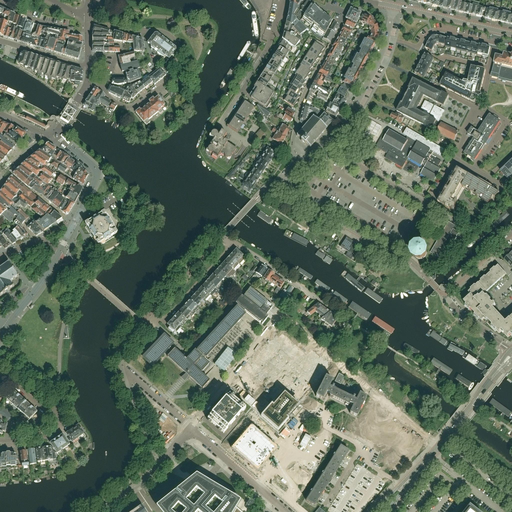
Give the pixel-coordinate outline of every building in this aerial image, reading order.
[(256,14),(245,0),(239,0),(252,17),(256,14)] [(305,14),(312,4),(307,0),(300,11),(305,14)] [(445,9),(446,0),(439,0),(438,7),(445,9)] [(452,11),(455,0),(453,0),(447,0),(446,9),(452,11)] [(459,12),(461,0),(454,0),(455,0),(452,11),(453,11),(458,12),(459,12)] [(464,14),(467,2),(467,1),(462,0),(461,0),(459,12),(462,13),(463,13),(464,14)] [(472,6),(472,5),(473,1),(467,0),(467,1),(467,2),(464,14),(465,14),(466,14),(470,15),(472,6)] [(293,17),(298,7),(297,7),(290,2),(288,13),(293,17)] [(305,27),(317,8),(312,4),(305,14),(300,23),(305,27)] [(484,17),(486,9),(487,9),(488,4),(486,4),(485,9),(478,7),(476,16),(479,17),(480,17),(482,18),(482,16),(484,17)] [(492,20),(494,9),(490,8),(491,5),(488,4),(485,18),(492,20)] [(476,16),(478,7),(478,6),(472,5),(472,6),(470,15),(476,16)] [(310,31),(322,13),(321,13),(322,12),(318,9),(317,8),(305,27),(310,31)] [(356,24),(361,13),(360,13),(351,9),(350,9),(345,19),(348,20),(356,24)] [(498,22),(501,11),(498,10),(494,9),(492,20),(498,22)] [(9,18),(11,13),(4,10),(3,15),(1,21),(3,21),(4,19),(3,19),(3,18),(4,19),(5,16),(9,18)] [(505,23),(507,13),(501,11),(498,22),(505,23)] [(13,24),(15,15),(11,13),(9,18),(8,23),(7,25),(12,27),(12,26),(13,24)] [(288,13),(286,22),(294,29),(298,33),(301,37),(305,34),(308,31),(299,22),(293,17),(288,13)] [(316,37),(327,16),(324,14),(323,14),(322,13),(310,31),(316,37)] [(369,25),(374,21),(374,20),(372,19),(370,18),(369,17),(369,18),(364,15),(361,22),(369,25)] [(330,42),(338,27),(339,26),(334,22),(330,29),(328,28),(332,21),(332,20),(329,18),(327,17),(327,16),(316,37),(317,37),(322,40),(327,42),(327,41),(330,42)] [(23,32),(26,20),(21,18),(18,26),(18,29),(17,30),(23,32)] [(30,35),(32,29),(32,30),(32,29),(34,24),(26,20),(23,32),(28,34),(30,35)] [(354,29),(356,24),(348,20),(345,25),(354,29)] [(379,30),(377,26),(377,25),(376,23),(374,21),(369,25),(370,32),(379,30),(378,30),(379,30)] [(296,34),(298,33),(294,29),(286,22),(283,33),(284,34),(290,35),(291,34),(294,35),(295,36),(296,34)] [(8,39),(12,27),(7,25),(3,37),(8,39)] [(350,33),(352,30),(344,26),(341,32),(350,36),(351,33),(350,33)] [(14,40),(17,30),(18,29),(16,28),(12,27),(8,39),(14,40)] [(19,42),(21,36),(23,32),(17,30),(14,40),(19,42),(20,42),(19,42)] [(379,36),(379,32),(379,30),(370,32),(370,38),(377,41),(379,37),(379,36)] [(69,41),(71,35),(69,35),(69,32),(61,31),(59,36),(58,41),(59,41),(65,43),(66,40),(69,41)] [(31,39),(32,35),(32,36),(30,35),(28,34),(23,32),(21,36),(19,42),(20,42),(29,45),(31,40),(31,39)] [(349,38),(350,36),(341,32),(339,37),(346,41),(347,41),(349,38)] [(37,47),(38,42),(39,38),(40,37),(35,36),(36,33),(32,35),(31,39),(31,40),(29,45),(37,47)] [(158,51),(166,41),(164,39),(161,37),(157,34),(155,34),(153,37),(152,37),(150,40),(148,43),(148,44),(149,44),(151,46),(151,47),(151,48),(154,50),(155,50),(156,49),(158,51)] [(294,49),(299,42),(299,41),(298,42),(294,39),(293,40),(290,38),(289,38),(290,35),(284,34),(282,39),(288,44),(290,46),(294,49)] [(301,38),(297,35),(296,36),(295,36),(294,35),(291,34),(290,35),(289,38),(290,38),(293,40),(294,39),(298,42),(299,41),(301,38)] [(45,50),(49,38),(49,37),(46,36),(45,39),(44,39),(42,38),(42,39),(39,38),(38,42),(37,47),(45,50)] [(439,44),(445,46),(447,38),(437,36),(433,37),(437,45),(439,44)] [(145,52),(143,41),(143,40),(142,40),(139,39),(136,38),(133,38),(133,37),(132,37),(133,44),(134,52),(145,52)] [(345,43),(346,41),(339,37),(336,42),(343,46),(344,46),(346,44),(345,43)] [(425,48),(432,51),(435,46),(437,45),(433,37),(430,40),(425,48)] [(57,45),(58,42),(59,41),(58,41),(55,40),(49,38),(45,50),(51,52),(54,53),(57,45)] [(377,44),(376,43),(368,38),(366,41),(365,40),(361,46),(366,49),(368,46),(373,49),(375,46),(376,46),(377,44)] [(290,46),(288,44),(282,39),(278,45),(282,47),(283,47),(288,50),(290,46)] [(307,76),(311,72),(309,71),(313,67),(312,66),(315,62),(318,58),(318,57),(321,53),(324,49),(321,47),(323,44),(315,40),(316,41),(315,43),(315,42),(300,65),(300,66),(295,75),(296,76),(290,85),(291,85),(288,90),(289,91),(286,95),(287,96),(284,101),(293,107),(297,102),(296,101),(299,97),(298,96),(301,92),(299,90),(303,86),(302,86),(306,82),(304,81),(308,77),(307,76)] [(80,52),(82,46),(82,44),(76,42),(74,42),(71,41),(69,41),(67,48),(74,50),(80,52)] [(114,45),(114,41),(113,41),(109,42),(107,42),(107,41),(104,42),(104,46),(103,52),(109,52),(109,46),(114,46),(115,46),(114,45)] [(174,53),(176,50),(176,48),(172,45),(169,43),(167,41),(166,41),(158,51),(157,53),(163,58),(161,60),(166,64),(166,63),(167,62),(168,61),(169,60),(169,59),(171,56),(172,56),(174,53)] [(342,48),(343,46),(336,42),(333,47),(341,52),(343,49),(342,48)] [(61,55),(64,47),(57,45),(54,53),(61,55)] [(239,69),(253,47),(248,45),(235,66),(239,69)] [(369,58),(372,52),(373,49),(368,46),(366,49),(361,46),(360,49),(362,50),(360,53),(369,58)] [(80,52),(74,50),(67,48),(64,47),(61,55),(63,55),(78,60),(80,52)] [(266,88),(288,53),(280,47),(251,92),(253,94),(251,98),(267,109),(271,102),(269,100),(274,93),(266,88)] [(340,54),(341,52),(333,47),(330,52),(338,57),(338,56),(339,53),(340,54)] [(369,59),(369,58),(360,53),(356,51),(353,57),(351,56),(350,58),(364,66),(367,61),(368,61),(370,59),(369,59)] [(25,66),(29,54),(23,52),(23,54),(21,53),(18,62),(20,63),(20,64),(25,66)] [(337,59),(338,57),(330,52),(327,57),(336,62),(335,61),(336,59),(337,59)] [(136,57),(134,57),(133,53),(119,57),(118,57),(121,66),(131,63),(137,62),(136,57)] [(511,54),(511,55),(504,53),(503,57),(501,57),(496,56),(491,77),(498,78),(499,78),(511,81),(511,54)] [(35,71),(40,57),(29,54),(25,66),(24,67),(35,71)] [(433,59),(434,58),(425,54),(424,56),(423,56),(422,58),(431,63),(433,59)] [(45,76),(50,61),(40,57),(35,71),(34,72),(38,73),(38,75),(41,76),(42,75),(45,76)] [(334,64),(336,62),(327,57),(324,63),(332,67),(333,64),(334,64)] [(364,66),(350,58),(349,60),(351,60),(348,66),(352,68),(361,73),(364,67),(364,66)] [(422,59),(422,60),(421,61),(419,63),(429,68),(431,63),(422,58),(422,59)] [(57,78),(61,64),(50,61),(45,76),(44,77),(48,78),(47,80),(51,81),(52,79),(56,81),(57,78)] [(139,68),(137,62),(131,63),(121,66),(122,72),(125,71),(131,70),(139,68)] [(330,69),(332,67),(324,63),(322,68),(330,72),(331,70),(330,69)] [(419,63),(420,64),(419,66),(418,65),(417,68),(427,73),(429,68),(419,63)] [(69,76),(71,67),(61,64),(57,78),(67,81),(67,80),(69,80),(70,76),(69,76)] [(463,82),(446,74),(444,77),(444,78),(443,78),(440,84),(441,84),(440,85),(440,86),(441,86),(447,89),(448,89),(448,90),(451,91),(473,103),(474,103),(475,103),(475,102),(476,96),(479,96),(480,96),(481,96),(481,95),(482,95),(482,94),(481,94),(481,93),(480,93),(482,86),(482,85),(484,78),(484,77),(486,70),(485,70),(486,70),(485,70),(484,69),(478,68),(471,66),(471,67),(468,82),(464,81),(463,82)] [(81,82),(82,77),(83,71),(71,68),(71,74),(71,75),(72,75),(71,81),(75,82),(74,85),(78,85),(80,82),(81,82)] [(161,79),(166,75),(160,68),(148,77),(153,83),(154,85),(159,81),(159,82),(162,80),(161,79)] [(328,75),(330,72),(322,68),(319,73),(326,77),(327,74),(328,75)] [(361,73),(352,68),(351,71),(349,70),(345,76),(351,79),(352,76),(358,79),(359,76),(360,76),(361,74),(361,73)] [(417,68),(416,70),(414,74),(417,75),(417,74),(424,78),(427,73),(417,68)] [(223,93),(238,72),(233,69),(219,90),(223,93)] [(141,79),(138,70),(132,71),(131,70),(125,71),(127,78),(128,83),(131,83),(135,81),(141,79)] [(328,80),(318,74),(316,79),(323,83),(324,80),(327,82),(328,80)] [(355,84),(356,82),(358,79),(352,76),(351,79),(345,76),(344,79),(346,80),(343,86),(349,88),(351,90),(353,87),(354,87),(355,85),(355,84)] [(153,83),(148,77),(144,81),(143,80),(140,82),(145,89),(146,88),(149,85),(150,86),(153,83)] [(323,83),(316,79),(313,84),(320,87),(323,83)] [(439,122),(436,121),(430,118),(430,117),(429,117),(423,114),(422,114),(416,111),(424,96),(437,103),(436,103),(437,103),(444,106),(447,99),(449,96),(442,93),(441,94),(435,91),(435,90),(434,90),(421,84),(421,83),(420,83),(416,81),(416,80),(415,79),(414,80),(413,80),(409,88),(409,89),(410,89),(402,103),(401,104),(397,111),(397,112),(398,113),(398,112),(403,115),(404,116),(419,123),(418,123),(419,123),(425,126),(425,127),(426,126),(432,130),(435,123),(438,124),(434,131),(437,132),(454,141),(458,132),(448,127),(442,124),(439,122)] [(145,89),(140,82),(132,86),(135,89),(134,89),(138,94),(145,89)] [(327,101),(332,92),(328,90),(328,91),(320,88),(320,87),(313,84),(309,92),(314,95),(315,93),(318,95),(317,96),(327,101)] [(23,94),(3,85),(2,85),(0,86),(0,89),(21,98),(22,98),(23,98),(23,96),(24,95),(23,94)] [(343,99),(347,91),(349,88),(343,86),(341,85),(337,93),(338,93),(332,104),(341,109),(344,105),(345,105),(345,104),(346,103),(346,102),(346,101),(343,99)] [(138,94),(134,89),(131,86),(128,87),(126,91),(124,95),(127,96),(128,94),(133,99),(138,94)] [(124,95),(126,91),(119,88),(110,87),(108,92),(109,94),(122,100),(124,95)] [(96,99),(101,91),(95,88),(90,95),(96,99)] [(171,90),(169,88),(166,91),(171,96),(177,91),(174,88),(171,90)] [(111,102),(103,98),(105,95),(101,91),(96,99),(95,100),(100,103),(104,106),(108,108),(111,102)] [(317,99),(318,97),(317,97),(317,96),(314,95),(309,92),(306,100),(312,104),(315,98),(316,99),(317,99)] [(104,106),(100,103),(95,100),(96,99),(90,95),(86,102),(92,105),(89,110),(93,112),(93,111),(96,113),(98,109),(101,111),(102,109),(104,107),(104,106)] [(132,98),(127,96),(124,95),(122,100),(129,103),(132,98)] [(161,108),(165,105),(158,97),(154,100),(153,98),(149,101),(150,103),(158,112),(160,114),(163,112),(163,110),(161,108)] [(254,108),(244,101),(241,105),(251,112),(254,108)] [(425,101),(421,110),(423,111),(422,113),(422,114),(423,114),(429,117),(430,117),(430,118),(436,121),(439,122),(445,111),(425,101)] [(89,110),(92,105),(86,102),(83,106),(87,108),(86,109),(89,110)] [(114,111),(117,106),(111,102),(108,108),(114,111)] [(148,120),(158,112),(150,103),(141,111),(139,109),(136,113),(144,122),(146,125),(150,122),(148,120)] [(339,113),(341,110),(341,109),(332,104),(330,103),(328,107),(328,108),(326,112),(328,114),(334,117),(336,118),(338,113),(339,114),(340,113),(339,113)] [(271,112),(258,104),(256,107),(260,113),(266,120),(271,112)] [(251,112),(241,105),(238,109),(248,116),(251,112)] [(310,115),(312,107),(311,108),(310,108),(310,107),(303,105),(300,120),(307,122),(308,122),(308,123),(310,120),(311,119),(313,117),(312,117),(313,116),(312,116),(310,115)] [(331,120),(326,116),(324,114),(322,115),(319,113),(320,112),(312,107),(310,115),(312,116),(313,116),(327,128),(329,126),(329,125),(330,124),(331,124),(330,124),(332,121),(332,122),(333,121),(332,121),(331,120)] [(295,113),(288,108),(286,111),(284,109),(282,111),(286,114),(292,118),(294,115),(295,114),(295,113)] [(248,116),(238,109),(236,114),(246,120),(248,116)] [(262,127),(266,120),(260,113),(258,115),(259,116),(260,117),(259,121),(260,124),(262,127)] [(246,120),(236,114),(233,118),(243,124),(246,120)] [(293,118),(292,118),(286,114),(284,117),(280,114),(278,117),(287,123),(288,121),(290,123),(291,122),(292,121),(292,119),(293,118)] [(401,124),(404,118),(396,114),(396,115),(393,114),(390,118),(392,119),(393,119),(395,120),(394,120),(401,124)] [(468,155),(474,160),(499,121),(495,118),(493,117),(491,116),(491,115),(490,114),(478,132),(472,127),(468,134),(475,138),(465,153),(468,155)] [(322,134),(324,132),(324,131),(324,132),(325,131),(324,131),(326,129),(327,128),(313,116),(312,117),(313,117),(311,119),(310,120),(308,123),(308,122),(307,123),(305,126),(304,126),(304,127),(302,129),(301,130),(302,130),(299,133),(299,132),(298,133),(299,133),(297,135),(296,136),(297,136),(296,136),(297,136),(298,137),(301,139),(301,140),(301,141),(304,144),(304,143),(305,144),(305,143),(306,144),(309,146),(310,147),(309,147),(310,147),(311,147),(312,145),(313,145),(313,144),(315,141),(316,142),(316,141),(318,138),(319,138),(319,137),(321,135),(322,134)] [(243,124),(233,118),(230,122),(240,128),(243,124)] [(8,136),(11,131),(14,127),(9,125),(8,125),(1,121),(0,124),(0,133),(2,135),(2,134),(4,132),(6,134),(8,136)] [(240,128),(230,122),(227,126),(237,133),(240,128)] [(403,175),(410,178),(409,180),(420,187),(425,180),(432,184),(444,165),(416,148),(419,142),(389,124),(386,130),(384,130),(378,143),(379,144),(372,158),(385,166),(385,164),(398,172),(403,175)] [(287,134),(290,130),(282,125),(278,133),(285,137),(286,137),(287,136),(287,135),(287,134)] [(26,134),(18,129),(15,127),(14,127),(11,131),(22,139),(22,140),(22,139),(25,135),(26,135),(26,134)] [(22,139),(11,131),(8,136),(12,139),(18,144),(22,139)] [(236,149),(227,143),(226,142),(227,140),(224,138),(226,134),(221,131),(218,136),(218,135),(218,134),(217,134),(217,133),(216,133),(216,132),(215,132),(214,132),(213,132),(212,133),(211,133),(211,134),(211,135),(210,136),(211,138),(211,137),(212,138),(213,139),(214,139),(210,145),(212,146),(212,147),(211,147),(210,147),(209,147),(209,148),(208,148),(208,149),(206,151),(208,152),(209,152),(209,153),(210,153),(211,153),(212,153),(213,153),(212,155),(217,158),(220,154),(223,156),(224,155),(225,155),(225,156),(225,157),(226,158),(227,158),(227,159),(229,160),(230,158),(231,158),(231,157),(231,156),(232,156),(232,155),(231,154),(231,153),(233,154),(236,149)] [(283,142),(286,137),(285,137),(278,133),(277,132),(272,140),(281,145),(282,144),(283,143),(283,142)] [(18,144),(12,139),(8,136),(6,134),(5,136),(2,134),(2,135),(1,135),(0,135),(2,137),(5,140),(16,147),(17,145),(18,145),(18,144)] [(16,147),(5,140),(2,137),(0,135),(0,143),(2,145),(12,152),(15,147),(16,147)] [(12,152),(2,145),(0,143),(0,152),(7,157),(11,152),(12,152)] [(53,152),(56,149),(48,144),(45,147),(48,150),(48,151),(53,155),(54,153),(53,152)] [(53,155),(48,151),(48,150),(45,147),(42,150),(40,151),(52,159),(55,154),(54,153),(53,155)] [(267,148),(264,154),(272,159),(274,157),(273,156),(275,154),(267,148)] [(57,169),(64,174),(67,170),(62,166),(60,169),(58,168),(60,166),(57,163),(54,161),(52,159),(40,151),(35,155),(57,169)] [(57,163),(63,154),(58,151),(56,154),(55,154),(52,159),(54,161),(57,163)] [(58,163),(64,167),(70,158),(63,154),(58,163)] [(261,156),(259,158),(268,164),(269,162),(270,163),(270,162),(271,162),(272,161),(272,160),(272,159),(264,154),(262,157),(261,156)] [(57,169),(35,155),(31,158),(54,174),(55,172),(57,169)] [(257,157),(257,158),(257,159),(257,160),(259,161),(257,164),(265,169),(267,167),(267,166),(268,164),(259,158),(257,156),(257,157)] [(53,179),(56,182),(61,175),(55,172),(54,174),(31,158),(27,162),(26,162),(33,166),(40,171),(43,173),(53,179)] [(71,171),(76,163),(70,158),(64,167),(68,169),(71,171)] [(53,179),(43,173),(40,171),(33,166),(26,162),(23,164),(22,166),(49,185),(53,179)] [(252,167),(252,168),(253,169),(261,174),(263,172),(264,172),(265,169),(257,164),(255,162),(254,164),(252,167)] [(76,175),(81,168),(77,164),(76,163),(71,171),(76,175)] [(43,196),(44,197),(50,188),(51,187),(48,185),(49,185),(22,166),(18,169),(36,184),(32,190),(38,194),(43,196)] [(508,180),(511,176),(511,174),(505,167),(501,172),(508,180)] [(83,185),(85,182),(88,176),(89,176),(88,174),(87,174),(81,168),(76,175),(71,171),(68,169),(67,170),(64,174),(73,180),(82,186),(83,185)] [(499,193),(465,173),(457,168),(438,202),(446,207),(446,206),(447,205),(450,208),(450,209),(454,212),(456,203),(452,200),(463,181),(465,182),(462,187),(466,189),(467,187),(470,189),(469,191),(473,193),(474,191),(477,193),(476,195),(480,197),(481,195),(484,197),(482,199),(487,204),(492,200),(491,199),(493,196),(495,197),(497,195),(499,193)] [(36,184),(18,169),(18,170),(15,173),(13,175),(31,189),(32,190),(36,184)] [(252,170),(250,174),(258,180),(260,178),(260,177),(260,176),(261,174),(253,169),(252,170)] [(245,178),(244,178),(254,185),(255,183),(256,183),(256,182),(257,182),(258,181),(258,180),(250,174),(248,173),(247,175),(245,178)] [(61,175),(56,182),(60,185),(62,186),(67,179),(61,175)] [(240,175),(239,178),(245,182),(241,187),(244,189),(244,190),(245,191),(246,190),(249,192),(251,190),(252,189),(252,188),(253,187),(254,185),(244,178),(240,175)] [(24,187),(21,184),(12,176),(8,181),(17,188),(20,191),(22,193),(23,193),(28,198),(32,193),(27,189),(24,187)] [(81,190),(81,189),(68,180),(66,184),(71,188),(69,191),(70,191),(78,197),(82,190),(81,190)] [(17,188),(8,181),(5,186),(5,185),(5,186),(16,195),(20,191),(17,188)] [(41,210),(38,207),(34,204),(35,203),(28,198),(23,193),(22,193),(19,198),(16,195),(5,186),(4,186),(5,186),(2,190),(1,191),(1,192),(18,208),(20,205),(25,210),(28,206),(42,218),(46,214),(41,210)] [(48,200),(55,192),(55,191),(56,189),(55,188),(53,191),(50,188),(44,197),(48,200)] [(52,204),(57,198),(59,195),(60,193),(58,191),(57,192),(55,191),(55,192),(48,200),(52,204)] [(67,215),(74,204),(78,197),(70,191),(68,194),(67,194),(66,196),(65,197),(58,208),(66,215),(67,215)] [(0,192),(0,197),(6,203),(9,206),(10,207),(18,215),(19,214),(22,211),(18,208),(1,192),(0,192)] [(38,199),(37,198),(32,193),(28,198),(35,203),(38,199)] [(55,206),(60,200),(63,195),(60,193),(59,195),(57,198),(52,204),(55,206)] [(55,206),(58,208),(65,197),(63,195),(60,200),(55,206)] [(41,210),(46,205),(42,202),(38,207),(41,210)] [(4,208),(3,207),(0,203),(0,213),(2,215),(10,223),(15,218),(15,217),(10,212),(9,213),(7,211),(4,208)] [(18,215),(10,207),(6,203),(3,207),(7,211),(9,213),(10,212),(15,217),(15,218),(18,215)] [(46,214),(50,209),(46,205),(41,210),(46,214)] [(50,217),(54,212),(50,209),(46,214),(47,215),(50,217)] [(109,225),(108,224),(108,223),(110,222),(110,221),(108,218),(106,215),(108,214),(105,210),(104,210),(100,212),(101,214),(102,214),(102,215),(102,216),(99,217),(98,217),(98,216),(95,217),(95,218),(94,218),(91,219),(92,220),(88,222),(87,222),(85,223),(85,224),(86,226),(87,227),(87,226),(88,226),(89,226),(91,229),(90,229),(90,230),(89,230),(90,233),(91,233),(92,233),(93,235),(92,236),(94,239),(95,238),(95,237),(98,241),(95,243),(97,247),(98,247),(102,245),(101,243),(104,241),(105,241),(107,240),(107,239),(107,238),(108,239),(111,237),(111,236),(110,237),(110,236),(110,235),(113,233),(114,233),(114,234),(114,235),(115,235),(117,234),(117,232),(116,230),(115,230),(113,227),(114,227),(112,224),(111,224),(109,225)] [(507,210),(489,227),(492,230),(511,213),(507,210)] [(29,218),(22,211),(19,214),(26,221),(29,218)] [(255,215),(276,229),(279,224),(258,211),(255,215)] [(62,219),(54,212),(50,217),(56,223),(62,219)] [(18,215),(15,218),(22,225),(25,222),(26,221),(19,214),(18,215)] [(44,232),(56,223),(50,217),(47,215),(40,221),(36,223),(44,232)] [(26,234),(22,228),(22,226),(16,221),(14,223),(12,225),(17,230),(23,238),(26,236),(28,235),(27,234),(26,234)] [(33,228),(36,225),(33,222),(29,226),(27,228),(31,232),(32,231),(34,228),(33,228)] [(451,247),(459,233),(461,234),(462,233),(463,231),(463,230),(454,225),(449,222),(442,233),(442,234),(441,235),(441,236),(441,237),(440,238),(439,238),(438,239),(430,253),(438,257),(441,259),(449,246),(451,247)] [(23,238),(17,230),(12,225),(11,226),(14,229),(15,229),(15,230),(13,232),(14,233),(19,240),(23,238)] [(43,233),(37,227),(36,225),(33,228),(34,228),(32,231),(31,232),(36,237),(43,233)] [(279,231),(300,244),(303,240),(282,227),(279,231)] [(14,233),(12,234),(6,228),(4,229),(11,235),(16,243),(19,240),(14,233)] [(16,243),(11,235),(4,229),(0,232),(2,234),(13,245),(16,243)] [(486,229),(471,243),(475,246),(489,233),(486,229)] [(0,243),(2,247),(4,250),(7,248),(8,248),(9,247),(1,235),(0,235),(0,243)] [(352,253),(358,245),(357,245),(346,238),(347,238),(346,237),(340,247),(347,252),(345,256),(351,260),(353,256),(351,255),(352,253)] [(413,249),(412,254),(414,259),(418,261),(424,261),(428,257),(429,252),(427,247),(418,242),(418,243),(417,245),(415,247),(413,249)] [(245,258),(243,256),(243,255),(242,256),(236,250),(237,250),(236,249),(236,250),(233,253),(232,254),(231,255),(231,256),(230,256),(239,264),(239,265),(245,258)] [(338,263),(317,249),(314,253),(335,267),(338,263)] [(239,264),(230,256),(229,257),(229,258),(228,258),(228,259),(225,262),(224,262),(224,263),(224,262),(232,270),(232,269),(233,270),(239,264)] [(11,282),(14,280),(15,279),(18,277),(19,277),(18,276),(14,271),(16,270),(14,267),(12,268),(9,263),(8,262),(7,263),(6,264),(0,268),(0,296),(1,296),(0,296),(3,293),(4,294),(5,293),(10,289),(13,287),(14,286),(13,285),(11,282)] [(224,262),(224,263),(221,266),(220,267),(221,267),(220,268),(219,268),(219,269),(229,278),(230,277),(228,275),(232,270),(224,262)] [(312,277),(291,262),(288,267),(309,281),(312,277)] [(511,318),(505,325),(502,322),(503,321),(496,313),(494,311),(495,310),(493,308),(495,305),(495,304),(494,303),(493,303),(492,303),(494,301),(485,291),(501,277),(502,278),(506,274),(498,265),(495,268),(494,266),(490,270),(491,272),(485,277),(484,275),(480,279),(481,281),(476,286),(474,284),(470,288),(471,290),(468,292),(471,295),(464,301),(466,304),(465,306),(469,310),(470,309),(475,314),(474,315),(478,320),(479,319),(482,321),(483,320),(485,322),(488,320),(489,321),(493,325),(491,327),(495,331),(497,330),(499,332),(502,330),(508,337),(511,334),(511,335),(511,318)] [(255,266),(251,271),(251,272),(249,270),(247,272),(252,275),(258,268),(255,266)] [(262,277),(267,269),(265,268),(262,266),(255,273),(262,277)] [(343,272),(364,287),(367,283),(346,268),(343,272)] [(213,275),(222,284),(226,280),(224,278),(225,277),(228,279),(229,278),(219,269),(218,269),(218,270),(217,271),(216,271),(213,275)] [(269,282),(274,275),(274,274),(274,273),(272,272),(271,272),(268,270),(263,278),(269,282)] [(208,281),(207,281),(215,289),(221,294),(222,293),(222,292),(218,289),(219,288),(220,288),(223,285),(222,284),(213,275),(210,279),(210,278),(209,279),(208,280),(207,281),(208,281)] [(275,285),(280,278),(276,276),(276,277),(274,275),(269,282),(275,285)] [(280,289),(284,282),(283,281),(283,280),(280,278),(275,285),(277,287),(274,292),(277,294),(281,289),(280,289)] [(327,287),(314,279),(312,283),(324,291),(327,287)] [(210,295),(214,290),(215,289),(207,281),(207,282),(207,281),(206,282),(205,283),(205,284),(202,287),(208,294),(210,295)] [(393,299),(372,286),(369,290),(390,303),(393,299)] [(208,294),(202,287),(201,288),(198,291),(197,292),(198,292),(197,293),(196,293),(205,302),(209,306),(211,304),(208,302),(207,302),(206,301),(211,296),(210,295),(208,294)] [(288,287),(286,293),(282,291),(279,298),(286,301),(292,289),(288,287)] [(205,359),(236,325),(245,314),(245,315),(246,314),(243,311),(247,307),(261,318),(265,314),(266,315),(272,307),(274,303),(269,299),(267,301),(250,288),(242,298),(244,299),(241,302),(242,303),(238,307),(237,306),(237,307),(199,349),(198,347),(196,349),(198,350),(197,352),(195,350),(186,360),(184,359),(174,350),(176,348),(174,347),(172,345),(173,344),(164,335),(143,358),(153,367),(165,353),(169,356),(167,357),(168,357),(187,375),(202,389),(203,389),(210,382),(209,381),(209,382),(200,374),(210,364),(208,361),(205,359)] [(345,300),(328,289),(326,293),(342,304),(345,300)] [(205,302),(196,293),(195,294),(195,295),(194,296),(193,296),(190,300),(199,308),(202,304),(200,303),(202,301),(204,303),(205,302)] [(199,308),(190,300),(187,304),(186,304),(185,305),(185,306),(194,315),(196,312),(195,312),(199,308)] [(347,302),(345,306),(361,317),(364,313),(347,302)] [(315,312),(322,306),(318,304),(306,313),(309,317),(315,312)] [(194,315),(185,306),(184,307),(183,307),(182,308),(182,309),(179,312),(188,321),(192,317),(192,318),(194,316),(193,315),(194,315)] [(321,319),(330,312),(322,306),(315,312),(317,313),(319,314),(318,317),(320,319),(321,319)] [(188,321),(179,312),(178,313),(176,316),(175,316),(174,318),(174,317),(173,318),(173,319),(182,327),(183,328),(184,328),(189,323),(188,322),(188,321)] [(337,322),(339,319),(337,318),(335,317),(336,317),(330,312),(321,319),(325,323),(324,323),(328,326),(329,325),(331,327),(333,326),(336,321),(337,322)] [(374,317),(372,321),(391,334),(394,330),(374,317)] [(167,325),(168,325),(170,327),(168,329),(172,333),(171,334),(175,338),(176,337),(177,338),(178,336),(173,332),(175,331),(176,332),(181,328),(182,327),(173,319),(172,319),(172,320),(171,321),(170,321),(171,321),(168,324),(167,325)] [(278,337),(277,338),(281,342),(288,333),(284,329),(278,337)] [(452,343),(431,329),(428,333),(449,347),(452,343)] [(288,333),(281,342),(285,345),(292,337),(288,333)] [(249,364),(246,368),(250,372),(254,375),(258,379),(262,383),(266,386),(270,390),(265,396),(268,398),(273,392),(276,395),(277,394),(280,396),(288,388),(292,392),(294,390),(291,387),(294,382),(308,366),(301,360),(293,353),(285,345),(281,342),(277,338),(278,337),(275,334),(270,339),(279,347),(275,351),(271,355),(268,359),(264,363),(261,367),(257,372),(249,364)] [(188,342),(181,336),(180,335),(179,337),(178,336),(177,338),(185,345),(188,342)] [(292,337),(285,345),(289,349),(296,340),(292,337)] [(423,352),(402,338),(399,342),(420,356),(423,352)] [(270,339),(266,343),(275,351),(279,347),(270,339)] [(296,340),(289,349),(293,353),(301,344),(296,340)] [(266,343),(263,348),(271,355),(275,351),(266,343)] [(301,344),(293,353),(297,356),(305,347),(301,344)] [(470,354),(454,344),(452,348),(468,358),(470,354)] [(305,347),(297,356),(301,360),(309,351),(305,347)] [(309,351),(301,360),(308,366),(317,374),(318,374),(329,362),(312,347),(309,351)] [(263,348),(259,352),(268,359),(271,355),(263,348)] [(259,352),(256,356),(264,363),(268,359),(259,352)] [(256,356),(252,360),(261,367),(264,363),(256,356)] [(491,368),(473,356),(470,360),(489,372),(491,368)] [(431,363),(449,375),(452,371),(434,358),(431,363)] [(252,360),(248,364),(249,364),(257,372),(261,367),(252,360)] [(206,376),(214,383),(226,371),(218,363),(206,376)] [(308,366),(305,370),(314,378),(317,374),(308,366)] [(246,368),(238,377),(242,381),(250,372),(246,368)] [(305,370),(301,374),(310,382),(314,378),(305,370)] [(250,372),(242,381),(246,384),(254,375),(250,372)] [(343,379),(344,376),(339,374),(338,373),(334,381),(335,382),(335,381),(340,384),(340,385),(343,379)] [(301,374),(298,378),(307,386),(310,382),(301,374)] [(474,387),(452,374),(450,378),(471,392),(474,387)] [(254,375),(246,384),(250,388),(258,379),(254,375)] [(298,378),(294,382),(303,390),(307,386),(298,378)] [(511,382),(505,378),(502,382),(511,388),(511,382)] [(258,379),(250,388),(254,391),(262,383),(258,379)] [(294,382),(291,387),(294,390),(299,394),(303,390),(294,382)] [(262,383),(254,391),(258,395),(266,386),(262,383)] [(266,386),(258,395),(263,398),(265,396),(270,390),(266,386)] [(13,405),(20,397),(18,395),(15,392),(14,391),(14,392),(7,399),(6,400),(7,400),(13,405)] [(229,394),(207,419),(224,433),(238,416),(243,411),(246,408),(229,394)] [(264,416),(261,419),(275,431),(278,428),(279,429),(284,423),(283,422),(285,420),(287,421),(289,418),(298,407),(283,394),(280,397),(279,396),(262,415),(264,416)] [(18,410),(26,402),(23,399),(23,400),(20,397),(13,405),(18,410)] [(492,399),(489,404),(508,417),(511,412),(492,399)] [(26,402),(18,410),(24,415),(31,407),(31,406),(28,404),(28,403),(26,402)] [(30,420),(37,412),(37,413),(37,412),(37,411),(37,412),(33,409),(34,409),(31,407),(24,415),(24,416),(29,420),(29,421),(30,420)] [(12,418),(7,411),(1,408),(0,409),(0,415),(3,417),(7,422),(12,418)] [(161,414),(157,419),(170,430),(174,426),(161,414)] [(29,420),(24,416),(21,417),(25,425),(26,424),(29,420)] [(25,425),(21,417),(18,419),(15,421),(19,428),(22,426),(25,425)] [(402,420),(380,445),(399,462),(421,437),(402,420)] [(85,437),(81,430),(81,429),(79,425),(72,430),(80,440),(85,437)] [(80,440),(72,430),(72,429),(72,430),(71,429),(68,431),(69,432),(68,432),(66,434),(73,444),(74,444),(77,443),(80,440)] [(275,449),(252,429),(234,448),(257,468),(275,449)] [(70,445),(63,435),(60,436),(57,439),(57,438),(56,439),(63,449),(70,445)] [(64,451),(63,450),(63,449),(56,439),(53,442),(52,441),(50,443),(53,448),(52,448),(51,448),(52,454),(52,455),(55,455),(55,457),(57,457),(57,454),(60,452),(61,453),(64,451)] [(344,458),(349,451),(340,446),(336,453),(344,458)] [(52,454),(51,448),(51,447),(43,448),(45,463),(45,461),(56,459),(55,457),(55,455),(52,455),(52,454)] [(45,463),(43,448),(36,449),(38,460),(37,461),(38,462),(38,464),(45,463)] [(37,458),(36,449),(27,450),(27,455),(29,455),(29,458),(30,467),(37,466),(36,460),(38,460),(37,458)] [(29,461),(28,456),(27,457),(26,451),(24,451),(21,451),(21,452),(20,452),(22,462),(23,468),(28,467),(28,468),(29,468),(28,461),(29,461)] [(16,463),(16,460),(18,460),(17,456),(16,456),(16,454),(15,453),(10,453),(9,452),(7,453),(6,454),(6,467),(16,467),(16,463)] [(340,465),(344,458),(336,453),(332,459),(340,465)] [(336,472),(340,465),(332,459),(327,466),(336,472)] [(331,478),(336,472),(327,466),(323,473),(331,478)] [(327,485),(331,478),(323,473),(319,480),(327,485)] [(240,501),(196,474),(156,507),(159,510),(160,511),(241,511),(237,507),(240,501)] [(323,492),(327,485),(319,480),(314,487),(323,492)] [(319,499),(323,492),(314,487),(310,494),(319,499)] [(314,506),(319,499),(310,494),(306,501),(314,506)]
